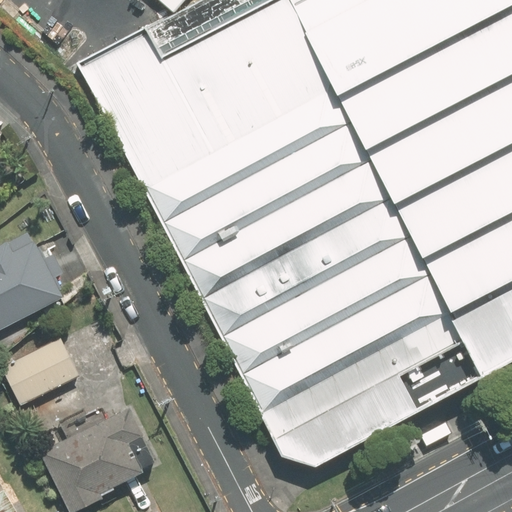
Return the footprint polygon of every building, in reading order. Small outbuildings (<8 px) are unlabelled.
[(511,0),(270,0),(223,25),(165,56),(145,29),(132,36),(100,53),(80,63),(285,457),(315,464),(511,359),(511,0)] [(0,331),(65,297),(30,230),(0,246),(0,331)] [(62,337),(2,367),(22,406),(82,376),(62,337)] [(40,452),(70,511),(74,511),(146,476),(132,448),(149,439),(131,405),(40,452)] [(0,433),(0,462),(12,455),(0,433)] [(0,486),(0,511),(59,511),(58,509),(53,511),(21,511),(5,483),(0,486)]
